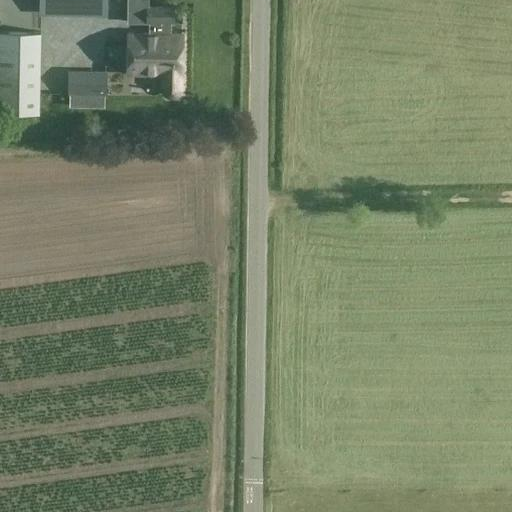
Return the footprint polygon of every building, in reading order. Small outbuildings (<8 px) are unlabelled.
[(108,0),(39,0),(39,6),(108,8),(108,0)] [(181,75),(182,35),(170,34),(171,23),(173,23),(174,8),(148,7),(148,22),(156,22),(155,34),(129,33),(127,73),(162,74),(162,88),(180,88),(180,75),(181,75)] [(40,33),(0,31),(0,117),(38,119),(40,33)] [(40,97),(59,98),(59,74),(41,74),(40,97)] [(68,74),(68,96),(98,96),(98,74),(68,74)]
